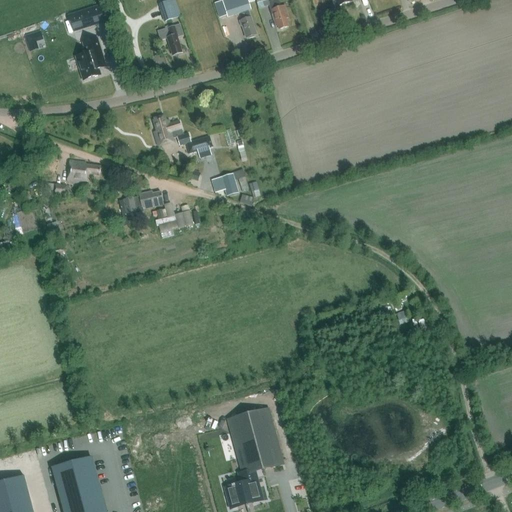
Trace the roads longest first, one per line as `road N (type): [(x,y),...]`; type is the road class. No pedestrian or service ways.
road 1 (track): [(507,511),(477,443),(439,313),(398,263),(34,136)]
road 2 (unclassified): [(450,0),(180,86),(77,108),(0,113)]
road 3 (unknown): [(123,511),(97,447),(47,462),(54,511)]
